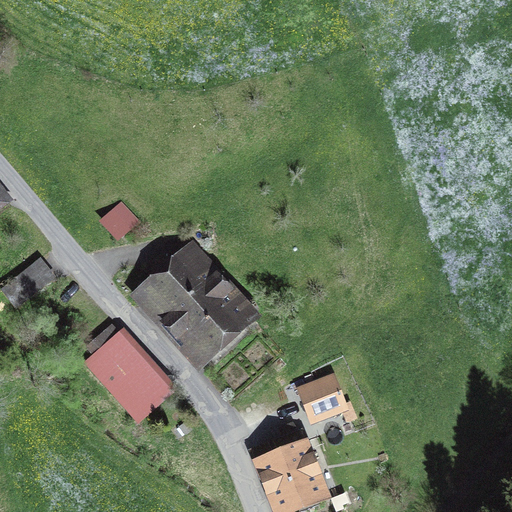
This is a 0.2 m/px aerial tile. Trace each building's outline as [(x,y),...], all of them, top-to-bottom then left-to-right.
[(137,223),(121,206),(103,222),(119,240),(137,223)] [(208,265),(193,249),(163,276),(157,269),(137,286),(203,360),(245,322),(200,272),(208,265)] [(50,282),(35,264),(2,292),(18,310),(50,282)] [(169,390),(123,338),(93,366),(139,417),(169,390)] [(305,425),(347,418),(340,376),(298,383),(305,425)] [(181,426),(187,434),(193,429),(187,421),(181,426)] [(283,511),(322,497),(297,435),(258,451),(281,511),(283,511)]
